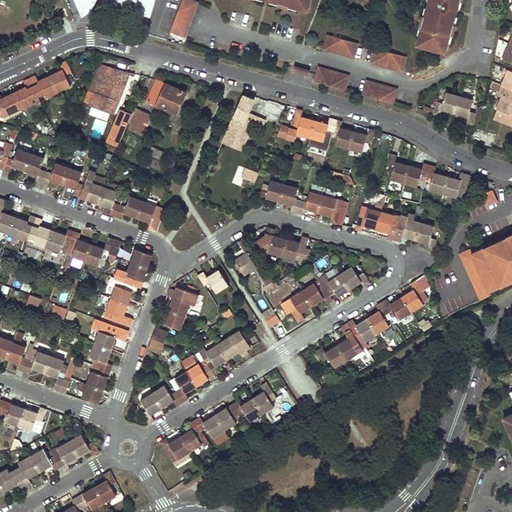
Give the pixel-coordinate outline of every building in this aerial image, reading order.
[(76,0),(82,11),(80,12),(82,17),(84,16),(86,15),(87,13),(89,11),(91,9),(93,7),(95,4),(96,1),(96,0),(105,0),(113,2),(113,4),(112,5),(123,8),(123,7),(124,3),(130,4),(129,8),(128,9),(139,12),(139,11),(140,9),(150,12),(152,0),(76,0)] [(192,0),(182,0),(170,32),(184,37),(198,2),(192,0)] [(272,0),(279,2),(278,5),(289,8),(290,5),(298,7),(307,10),(309,0),(272,0)] [(445,52),(447,44),(449,35),(452,36),(456,25),(452,24),(455,15),(457,9),(459,0),(462,1),(462,0),(430,0),(430,2),(428,8),(426,17),(423,16),(420,27),(423,27),(420,36),(418,45),(445,52)] [(327,35),(323,49),(355,58),(358,46),(359,44),(327,35)] [(511,44),(509,43),(503,59),(511,62),(511,44)] [(375,50),(371,63),(403,71),(407,57),(376,48),(375,50)] [(63,69),(66,74),(72,72),(66,60),(61,63),(63,69)] [(101,64),(85,101),(92,103),(91,105),(114,114),(130,73),(101,64)] [(314,82),(346,91),(346,88),(350,76),(318,67),(314,82)] [(0,105),(4,104),(9,115),(10,114),(19,110),(21,109),(22,109),(35,103),(33,99),(44,94),(46,98),(59,92),(59,91),(71,85),(66,74),(63,69),(38,81),(39,83),(33,86),(29,78),(24,81),(27,86),(1,98),(0,95),(0,105)] [(505,77),(502,84),(506,86),(511,88),(511,70),(508,69),(505,77)] [(35,75),(29,78),(33,86),(39,83),(38,81),(35,75)] [(157,79),(147,101),(177,114),(186,92),(157,79)] [(363,95),(394,104),(395,102),(398,89),(367,81),(363,93),(363,95)] [(511,88),(506,86),(497,109),(511,114),(511,88)] [(443,103),(441,109),(468,117),(470,111),(473,99),(446,92),(443,103)] [(255,99),(244,96),(227,135),(245,143),(253,124),(246,120),(255,99)] [(443,103),(437,102),(433,114),(440,115),(441,109),(443,103)] [(294,121),(300,122),(302,116),(303,110),(297,108),(294,121)] [(121,109),(116,122),(120,124),(116,132),(124,135),(133,115),(121,109)] [(476,113),(470,111),(468,117),(467,123),(473,125),(476,113)] [(300,122),(297,134),(324,141),(327,130),(329,124),(302,116),(300,122)] [(329,124),(327,130),(339,133),(341,127),(342,121),(330,118),(329,124)] [(138,121),(134,131),(137,132),(138,130),(141,131),(144,124),(138,121)] [(339,133),(336,145),(363,152),(366,140),(368,135),(341,127),(339,133)] [(370,129),(368,135),(366,140),(372,142),(375,130),(370,129)] [(227,135),(224,142),(242,149),(245,143),(227,135)] [(14,159),(12,166),(38,175),(39,175),(41,169),(45,158),(18,149),(14,159)] [(397,155),(391,153),(387,166),(394,167),(395,161),(397,155)] [(14,159),(3,155),(0,162),(0,168),(10,172),(12,166),(14,159)] [(74,157),(72,163),(85,167),(88,162),(74,157)] [(421,175),(422,169),(395,161),(394,167),(390,179),(418,187),(421,175)] [(52,173),(50,179),(51,180),(76,189),(79,183),(83,172),(56,162),(52,173)] [(422,169),(421,175),(433,179),(434,172),(436,166),(424,163),(422,169)] [(246,168),(242,178),(255,183),(259,173),(246,168)] [(48,185),(51,180),(50,179),(52,173),(41,169),(39,175),(38,175),(36,181),(48,185)] [(80,197),(112,209),(115,202),(119,192),(93,182),(97,172),(90,169),(84,185),(80,197)] [(461,180),(434,172),(433,179),(429,190),(465,200),(471,176),(463,173),(461,180)] [(268,191),(266,198),(293,205),(295,199),(298,188),(271,180),(268,191)] [(74,195),(80,197),(84,185),(79,183),(76,189),(74,195)] [(268,191),(262,189),(258,202),(265,203),(266,198),(268,191)] [(492,190),(481,195),(486,207),(498,202),(492,190)] [(307,203),(305,209),(332,216),(334,210),(337,198),(310,191),(307,203)] [(127,206),(124,213),(150,222),(151,222),(153,217),(157,206),(130,196),(127,206)] [(307,203),(295,199),(293,205),(292,211),(304,214),(305,209),(307,203)] [(127,206),(115,202),(112,209),(110,214),(116,216),(122,218),(124,213),(127,206)] [(392,227),(395,215),(368,207),(362,205),(355,229),(362,231),(363,225),(390,233),(389,238),(394,240),(398,228),(392,227)] [(339,212),(334,210),(332,216),(331,222),(336,223),(339,212)] [(22,239),(24,234),(36,239),(34,243),(47,248),(47,247),(61,252),(64,241),(67,242),(63,251),(67,252),(70,243),(74,231),(69,229),(67,235),(41,225),(40,227),(28,223),(29,221),(3,211),(0,218),(0,229),(9,233),(9,234),(22,239)] [(29,221),(28,223),(40,227),(41,225),(43,219),(31,215),(29,221)] [(158,219),(153,217),(151,222),(150,222),(148,228),(154,230),(158,219)] [(401,241),(402,236),(429,243),(431,237),(434,226),(407,218),(406,224),(400,222),(398,228),(395,240),(401,241)] [(275,229),(269,227),(263,250),(269,251),(269,252),(282,256),(296,260),(299,249),(301,242),(287,239),(274,235),(275,229)] [(109,237),(105,248),(79,239),(81,233),(74,231),(70,243),(67,252),(73,254),(72,256),(86,261),(96,265),(99,266),(102,257),(107,259),(109,254),(110,250),(114,239),(109,237)] [(511,235),(473,254),(489,290),(511,279),(511,235)] [(309,238),(302,236),(301,242),(299,249),(305,250),(309,238)] [(235,259),(245,275),(256,268),(266,285),(273,280),(246,237),(239,242),(246,252),(235,259)] [(434,251),(437,239),(431,237),(429,243),(428,249),(434,251)] [(121,241),(114,239),(110,250),(117,253),(121,241)] [(143,281),(153,255),(136,249),(126,275),(131,277),(143,281)] [(470,249),(459,254),(480,300),(491,295),(489,290),(473,254),(470,249)] [(96,265),(86,261),(83,270),(93,273),(96,265)] [(335,292),(338,297),(362,282),(359,276),(352,266),(328,281),(324,275),(319,278),(327,290),(330,295),(335,292)] [(210,283),(217,293),(229,285),(219,269),(207,277),(210,283)] [(204,272),(198,275),(205,286),(210,283),(207,277),(204,272)] [(362,282),(365,286),(371,283),(364,273),(359,276),(362,282)] [(133,291),(139,293),(143,281),(131,277),(127,289),(133,291)] [(394,309),(400,319),(424,304),(417,294),(423,290),(416,280),(411,283),(414,289),(390,304),(394,309)] [(297,308),(301,313),(324,298),(328,303),(333,300),(330,295),(327,290),(321,293),(314,282),(291,298),(297,308)] [(131,326),(133,320),(132,318),(124,316),(133,291),(127,289),(116,285),(107,311),(105,317),(109,318),(109,319),(131,326)] [(59,300),(65,302),(69,289),(62,287),(59,300)] [(181,329),(191,303),(189,302),(191,296),(170,288),(168,294),(174,297),(164,323),(181,329)] [(29,293),(27,304),(39,306),(41,295),(29,293)] [(380,310),(383,315),(394,309),(390,304),(387,298),(377,305),(380,310)] [(50,314),(64,319),(67,307),(53,303),(50,314)] [(270,326),(280,319),(271,305),(261,312),(270,326)] [(292,311),(299,322),(304,319),(301,313),(297,308),(292,311)] [(361,344),(366,341),(390,326),(383,315),(380,310),(356,325),(353,320),(348,323),(351,328),(358,339),(361,344)] [(156,327),(153,334),(166,339),(169,332),(156,327)] [(125,332),(113,328),(110,334),(117,337),(123,339),(125,332)] [(349,337),(352,342),(358,339),(351,328),(346,332),(349,337)] [(107,363),(117,337),(110,334),(99,330),(90,357),(101,361),(107,363)] [(153,334),(151,341),(163,346),(166,339),(153,334)] [(23,357),(27,346),(14,341),(1,336),(0,337),(0,356),(20,364),(23,357)] [(220,372),(216,367),(240,351),(236,346),(230,336),(206,351),(204,348),(199,351),(207,364),(214,375),(220,372)] [(329,357),(335,368),(359,353),(352,342),(349,337),(325,352),(329,357)] [(151,341),(148,349),(161,354),(163,346),(151,341)] [(242,342),(236,346),(240,351),(243,357),(249,353),(242,342)] [(322,347),(317,350),(323,361),(329,357),(325,352),(322,347)] [(58,377),(65,360),(38,350),(34,361),(32,368),(58,377)] [(34,361),(23,357),(20,364),(18,370),(30,374),(32,368),(34,361)] [(109,377),(113,365),(107,363),(101,361),(97,372),(109,377)] [(182,388),(185,394),(186,393),(209,378),(202,368),(199,363),(175,378),(182,388)] [(207,364),(202,368),(209,378),(214,375),(207,364)] [(99,403),(109,377),(97,372),(92,370),(82,397),(99,403)] [(70,382),(58,377),(54,389),(59,391),(66,393),(70,382)] [(265,391),(268,395),(273,392),(267,382),(261,385),(265,391)] [(148,410),(151,415),(174,400),(175,400),(172,395),(165,384),(141,400),(148,410)] [(175,400),(174,400),(177,405),(189,398),(186,393),(185,394),(182,388),(172,395),(175,400)] [(268,395),(265,391),(241,406),(244,411),(246,415),(251,421),(260,415),(275,406),(268,395)] [(12,403),(1,399),(0,400),(0,412),(8,415),(12,403)] [(237,400),(227,407),(234,417),(244,411),(241,406),(237,400)] [(8,415),(6,420),(32,430),(36,419),(39,413),(12,403),(8,415)] [(47,409),(41,407),(39,413),(36,419),(43,421),(47,409)] [(234,417),(227,407),(203,422),(207,427),(213,437),(237,422),(234,417)] [(151,415),(148,410),(142,414),(149,423),(154,420),(151,415)] [(195,420),(201,431),(207,427),(203,422),(200,417),(195,420)] [(189,423),(193,429),(169,444),(166,438),(160,442),(173,462),(179,459),(203,444),(204,447),(209,443),(201,431),(195,420),(189,423)] [(60,452),(67,464),(91,450),(88,444),(82,434),(58,448),(60,452)] [(93,441),(88,444),(91,450),(94,455),(99,451),(93,441)] [(0,494),(18,484),(21,490),(31,484),(28,478),(53,465),(49,458),(44,449),(32,455),(31,455),(19,462),(21,466),(11,472),(8,468),(0,472),(0,494)] [(60,452),(55,455),(61,467),(67,464),(60,452)] [(55,455),(49,458),(53,465),(56,470),(61,467),(55,455)] [(90,504),(92,509),(117,495),(111,485),(116,482),(110,470),(105,474),(108,479),(83,493),(90,504)] [(83,493),(73,499),(76,505),(79,510),(90,504),(83,493)]
